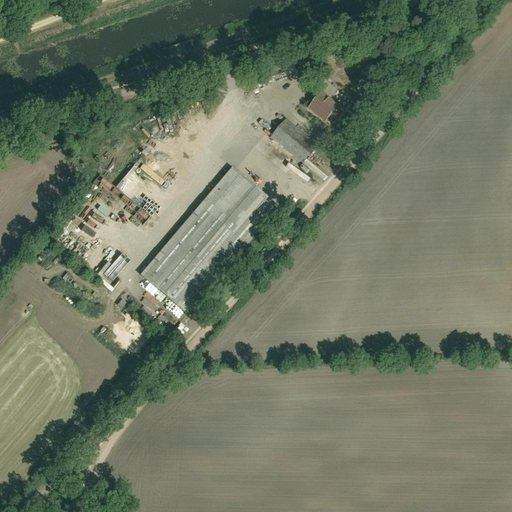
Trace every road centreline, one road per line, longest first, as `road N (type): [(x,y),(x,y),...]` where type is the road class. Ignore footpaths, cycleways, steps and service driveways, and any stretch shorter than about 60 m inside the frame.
road 1 (track): [(481,0),(448,52),(107,447),(78,511)]
road 2 (track): [(0,122),(125,92),(419,0)]
